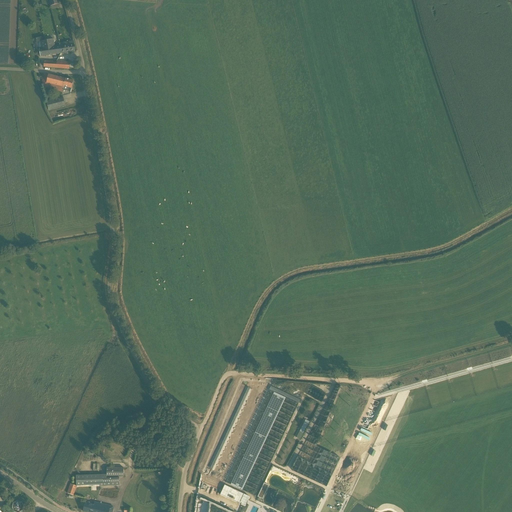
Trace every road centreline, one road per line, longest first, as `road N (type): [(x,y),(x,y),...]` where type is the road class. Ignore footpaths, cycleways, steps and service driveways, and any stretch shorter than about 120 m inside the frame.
road 1 (unclassified): [(179,511),(197,432),(156,398),(111,305),(112,226),(83,72)]
road 2 (track): [(197,432),(230,373),(373,380),(511,344)]
